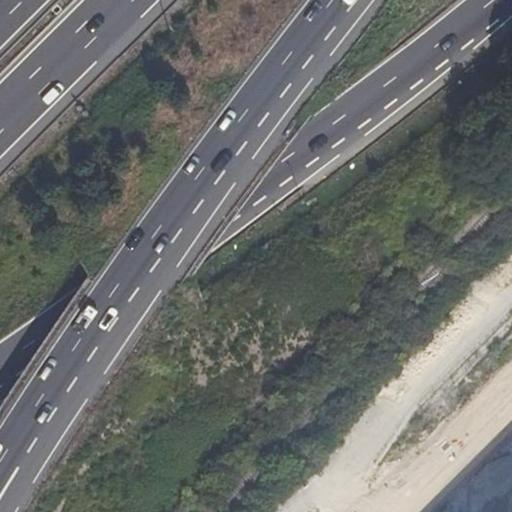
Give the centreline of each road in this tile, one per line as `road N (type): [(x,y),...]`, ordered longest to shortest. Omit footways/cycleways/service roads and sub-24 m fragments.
road 1 (motorway): [(0,373),(311,148),(493,0)]
road 2 (motorway): [(0,465),(337,0)]
road 3 (motorway): [(0,121),(122,0)]
